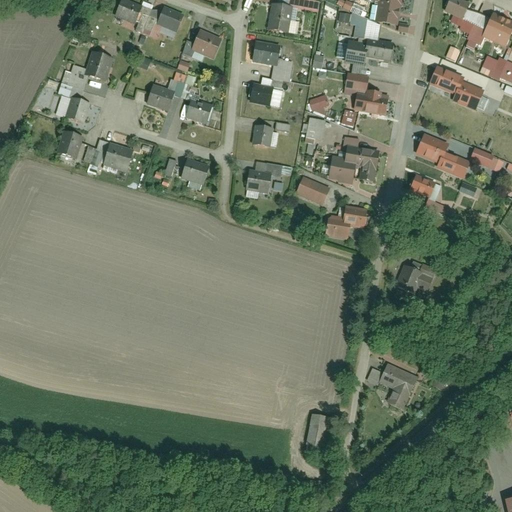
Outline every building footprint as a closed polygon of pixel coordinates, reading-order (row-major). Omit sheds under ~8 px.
[(122,0),(120,0),(112,22),(134,30),(142,7),(122,0)] [(370,0),(370,5),(374,5),(372,23),(392,26),(395,8),(400,9),(400,0),(370,0)] [(447,0),(442,16),(461,22),(467,7),(447,0)] [(265,6),(263,32),(286,34),(288,8),(265,6)] [(143,10),(139,23),(152,28),(157,15),(143,10)] [(485,20),(467,14),(463,25),(481,32),(485,20)] [(161,16),(153,37),(173,44),(182,23),(161,16)] [(511,30),(488,20),(480,39),(504,49),(511,30)] [(195,36),(189,53),(215,62),(221,45),(195,36)] [(368,43),(365,61),(388,65),(391,47),(368,43)] [(254,44),(249,64),(274,71),(279,51),(254,44)] [(342,48),(340,66),(363,69),(365,51),(342,48)] [(450,50),(444,62),(454,67),(460,55),(450,50)] [(91,54),(82,77),(102,85),(111,62),(91,54)] [(274,83),(288,86),(292,65),(278,62),(274,83)] [(511,66),(505,64),(498,80),(511,85),(511,66)] [(434,72),(428,88),(452,97),(449,103),(473,112),(479,96),(457,87),(460,81),(434,72)] [(343,77),(341,90),(366,95),(368,82),(343,77)] [(268,108),(276,111),(282,93),(273,90),(272,93),(250,86),(245,103),(267,110),(268,108)] [(149,89),(144,106),(166,113),(171,96),(149,89)] [(356,95),(352,112),(382,119),(386,102),(356,95)] [(306,102),(309,113),(328,108),(325,97),(306,102)] [(67,100),(60,121),(80,128),(87,107),(67,100)] [(187,105),(183,119),(207,126),(212,112),(187,105)] [(308,121),(304,141),(318,144),(322,124),(308,121)] [(275,124),(273,133),(293,137),(295,127),(275,124)] [(252,127),(249,149),(266,151),(269,130),(252,127)] [(457,131),(451,145),(476,156),(482,141),(457,131)] [(62,134),(54,153),(74,161),(82,142),(62,134)] [(420,136),(412,156),(433,165),(431,170),(461,182),(468,164),(443,154),(446,146),(420,136)] [(329,166),(327,183),(353,185),(354,172),(359,172),(358,184),(369,185),(370,173),(374,174),(376,151),(356,150),(357,140),(343,139),(342,148),(341,148),(340,167),(329,166)] [(105,148),(99,166),(126,174),(131,156),(105,148)] [(167,160),(161,176),(170,179),(175,163),(167,160)] [(493,161),(486,176),(497,181),(504,166),(493,161)] [(180,164),(174,181),(200,189),(205,173),(180,164)] [(244,176),(240,194),(264,199),(268,181),(244,176)] [(410,180),(405,194),(426,202),(432,188),(410,180)] [(301,182),(293,198),(319,209),(326,193),(301,182)] [(345,241),(345,230),(362,230),(362,211),(339,210),(339,228),(324,227),(323,240),(345,241)] [(435,278),(411,268),(402,289),(416,294),(419,286),(430,291),(435,278)] [(379,386),(392,392),(385,407),(401,414),(415,381),(386,369),(379,386)] [(308,416),(300,450),(320,454),(327,420),(308,416)]
